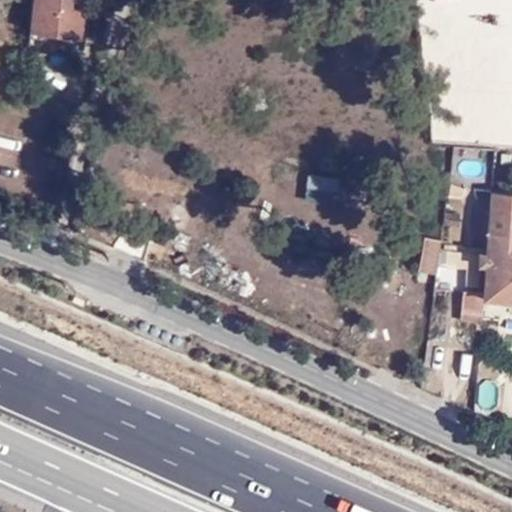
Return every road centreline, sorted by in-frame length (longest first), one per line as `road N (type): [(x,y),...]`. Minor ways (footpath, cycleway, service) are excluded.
road 1 (tertiary): [(511,467),(0,237)]
road 2 (motorway): [(299,511),(0,378)]
road 3 (motorway): [(0,450),(137,511)]
